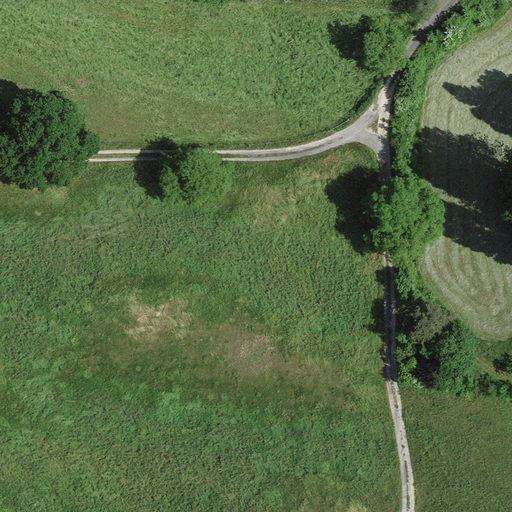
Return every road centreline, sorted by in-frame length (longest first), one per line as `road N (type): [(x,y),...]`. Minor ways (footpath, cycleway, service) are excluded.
road 1 (unclassified): [(458,0),(391,88),(405,511)]
road 2 (track): [(391,88),(354,132),(303,153),(243,161),(0,157)]
